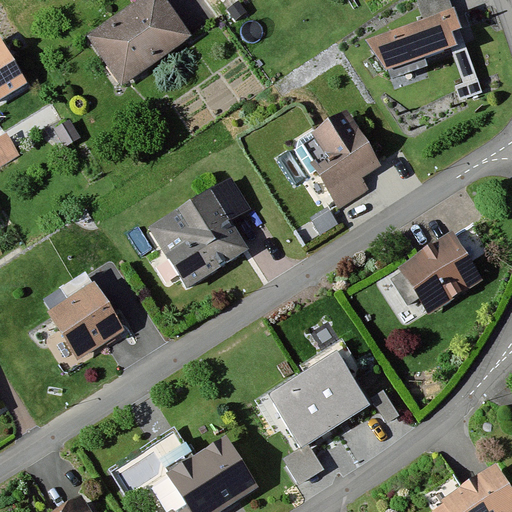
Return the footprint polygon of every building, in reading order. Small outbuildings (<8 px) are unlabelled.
[(162,0),(146,0),(90,38),(121,85),(189,39),(162,0)] [(457,0),(444,0),(378,22),(397,80),(475,55),(457,0)] [(0,41),(0,100),(26,85),(0,41)] [(376,167),(347,118),(316,136),(332,164),(319,172),(338,204),(365,188),(358,178),(376,167)] [(7,138),(0,141),(0,166),(18,155),(7,138)] [(244,209),(229,184),(152,230),(187,289),(248,253),(228,219),(244,209)] [(453,237),(400,270),(428,315),(481,282),(453,237)] [(93,288),(49,316),(79,362),(123,334),(93,288)] [(337,359),(269,402),(301,451),(308,447),(369,408),(337,359)] [(383,394),(372,401),(387,425),(398,418),(383,394)] [(225,443),(168,480),(183,505),(172,511),(220,511),(255,490),(225,443)] [(301,451),(284,462),(299,487),(323,472),(308,447),(301,451)] [(511,511),(511,474),(505,464),(432,507),(435,511),(511,511)] [(93,511),(86,500),(67,511),(93,511)]
